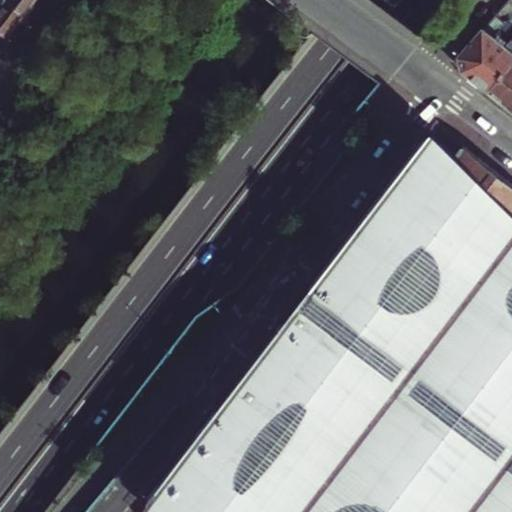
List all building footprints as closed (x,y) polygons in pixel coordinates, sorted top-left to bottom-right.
[(0,0),(0,25),(11,34),(28,12),(11,0),(0,0)] [(11,0),(28,12),(37,0),(11,0)] [(465,69),(492,90),(511,66),(511,40),(491,22),(462,55),(465,69)] [(0,47),(11,34),(0,25),(0,47)] [(511,66),(492,90),(511,106),(511,104),(511,66)] [(460,152),(438,135),(201,433),(205,436),(144,511),(511,511),(511,278),(496,266),(509,250),(511,252),(511,182),(465,146),(460,152)] [(511,278),(511,252),(509,250),(496,266),(511,278)]
